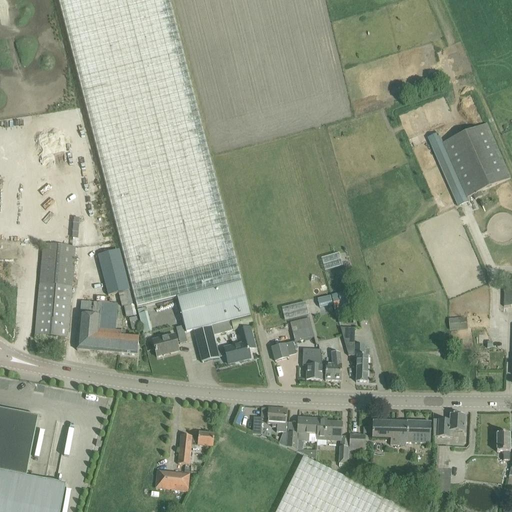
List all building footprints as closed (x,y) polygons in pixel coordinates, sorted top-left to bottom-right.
[(137,309),(177,298),(241,282),(203,134),(172,10),(169,0),(57,0),(81,91),(137,309)] [(487,124),(442,144),(467,198),(473,196),(475,200),(483,197),(481,192),(488,189),(511,179),(487,124)] [(467,198),(442,144),(438,134),(427,139),(456,203),(458,208),(469,203),(467,198)] [(43,245),(36,326),(35,336),(67,339),(75,248),(43,245)] [(98,256),(108,297),(118,294),(129,291),(119,251),(104,254),(98,256)] [(229,322),(250,317),(241,282),(177,298),(186,333),(194,331),(202,363),(219,359),(219,357),(218,352),(213,336),(232,331),(229,322)] [(133,306),(129,291),(118,294),(122,308),(124,307),(126,318),(136,316),(134,306),(133,306)] [(137,356),(138,346),(139,337),(125,336),(126,332),(120,331),(120,332),(113,332),(116,305),(102,304),(102,305),(81,303),(77,351),(137,356)] [(145,314),(139,315),(144,334),(150,333),(145,314)] [(129,319),(132,331),(140,329),(137,317),(129,319)] [(293,334),(312,329),(309,318),(290,323),(293,334)] [(462,318),(449,319),(450,331),(463,330),(462,318)] [(187,343),(183,327),(176,329),(180,345),(187,343)] [(255,350),(250,329),(240,331),(243,345),(224,350),(218,352),(219,357),(226,356),(228,365),(250,359),(248,351),(255,350)] [(295,342),(314,337),(312,329),(293,334),(295,342)] [(367,383),(368,373),(368,358),(369,358),(369,351),(365,350),(365,346),(355,346),(355,329),(341,329),(348,356),(357,356),(356,383),(367,383)] [(179,352),(176,342),(175,336),(153,341),(157,358),(179,352)] [(296,353),(293,343),(272,349),(275,362),(289,359),(288,355),(296,353)] [(307,367),(306,381),(322,381),(322,367),(321,351),(303,350),(303,367),(307,367)] [(341,382),(341,372),(342,365),(340,354),(331,353),(333,365),(326,365),(326,371),(325,381),(341,382)] [(0,472),(26,478),(38,418),(0,410),(0,472)] [(268,420),(268,424),(272,425),(272,428),(277,429),(276,434),(286,434),(286,425),(287,421),(287,411),(268,410),(268,420)] [(449,422),(433,421),(433,437),(445,438),(458,439),(458,432),(464,432),(465,426),(465,416),(450,415),(449,422)] [(261,436),(262,424),(262,419),(255,419),(253,435),(261,436)] [(318,435),(319,423),(319,420),(298,419),(297,434),(298,434),(309,435),(318,435)] [(373,422),(372,432),(372,439),(391,440),(390,447),(406,447),(406,444),(430,445),(431,423),(407,422),(407,423),(373,422)] [(317,443),(317,446),(326,447),(326,441),(340,441),(341,442),(341,437),(342,434),(342,424),(327,424),(319,423),(318,435),(317,440),(317,443)] [(198,438),(192,438),(191,446),(213,448),(214,435),(199,434),(198,438)] [(298,442),(298,437),(295,437),(295,434),(288,434),(287,447),(287,448),(297,452),(298,442)] [(298,442),(297,452),(308,457),(309,452),(309,450),(303,449),(303,442),(317,443),(317,440),(318,435),(309,435),(298,434),(298,437),(298,442)] [(499,435),(497,435),(497,445),(497,453),(503,453),(503,461),(510,461),(510,445),(510,435),(503,435),(503,434),(499,434),(499,435)] [(189,466),(191,446),(192,438),(192,437),(181,436),(180,446),(178,465),(189,466)] [(364,452),(365,436),(350,436),(350,449),(350,451),(364,452)] [(348,465),(348,449),(341,448),(340,448),(339,465),(348,465)] [(449,448),(438,448),(437,470),(448,471),(449,448)] [(414,511),(384,498),(385,497),(303,458),(276,511),(414,511)] [(451,471),(448,471),(437,470),(437,478),(451,478),(451,471)] [(26,478),(0,472),(0,511),(60,511),(66,486),(26,478)] [(188,493),(190,476),(157,473),(156,490),(188,493)]
